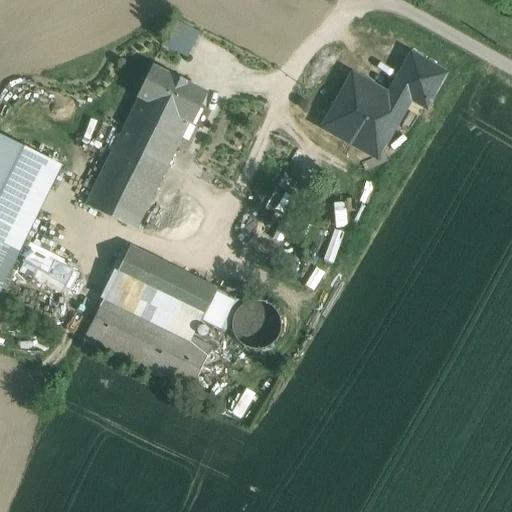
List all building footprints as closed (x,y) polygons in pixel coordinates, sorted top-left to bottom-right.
[(200,34),(175,21),(163,45),(188,58),(200,34)] [(412,57),(394,88),(410,97),(426,106),(443,75),(412,57)] [(188,83),(173,75),(172,76),(152,66),(137,97),(138,98),(190,124),(192,125),(207,93),(187,84),(188,83)] [(352,79),(325,126),(363,148),(374,128),(388,136),(404,108),(388,99),(352,79)] [(404,108),(410,97),(394,88),(388,99),(404,108)] [(190,124),(138,98),(85,207),(136,231),(190,124)] [(374,128),(363,148),(377,155),(388,136),(374,128)] [(0,289),(60,167),(0,137),(0,289)] [(218,290),(129,247),(105,297),(192,340),(202,322),(218,290)] [(29,249),(20,267),(69,293),(79,276),(29,249)] [(235,299),(218,290),(202,322),(220,331),(235,299)] [(192,340),(105,297),(83,340),(189,392),(211,349),(192,340)] [(285,334),(287,325),(285,315),(279,307),(271,301),(261,299),(251,302),(243,307),(237,316),(235,325),(238,335),(243,343),(252,349),(261,351),(271,348),(279,343),(285,334)]
